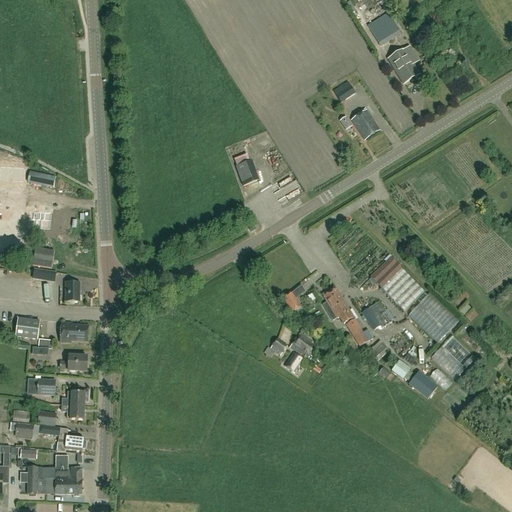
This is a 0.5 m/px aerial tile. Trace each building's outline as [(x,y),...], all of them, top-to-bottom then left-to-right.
[(392,11),(367,27),(380,47),(404,32),(392,11)] [(404,84),(418,75),(404,51),(389,60),(404,84)] [(341,104),(356,94),(347,82),(333,91),(341,104)] [(365,141),(380,131),(365,109),(363,110),(364,112),(351,121),(365,141)] [(346,131),(352,127),(346,117),(340,121),(346,131)] [(243,186),(257,181),(250,162),(236,167),(243,186)] [(27,174),(26,183),(55,187),(56,177),(27,174)] [(12,204),(16,204),(15,225),(21,225),(22,192),(12,192),(12,204)] [(29,212),(28,229),(50,230),(51,213),(29,212)] [(0,235),(0,252),(23,253),(24,237),(0,235)] [(391,259),(371,278),(404,312),(424,292),(391,259)] [(34,270),(33,280),(54,283),(56,273),(34,270)] [(79,303),(80,283),(65,283),(65,303),(79,303)] [(326,295),(324,297),(327,303),(322,305),(333,322),(339,318),(343,324),(354,318),(350,311),(336,289),(330,293),(329,291),(325,293),(326,295)] [(292,293),(284,298),(292,312),(301,307),(292,293)] [(392,323),(379,303),(369,309),(380,327),(382,329),(392,323)] [(372,332),(380,327),(369,309),(362,314),(372,332)] [(302,323),(310,328),(315,318),(306,314),(302,323)] [(38,341),(40,322),(18,319),(15,338),(38,341)] [(368,342),(363,334),(362,333),(355,320),(346,325),(354,338),(360,347),(368,342)] [(88,343),(88,326),(72,326),(72,324),(61,323),(60,343),(71,344),(71,342),(88,343)] [(368,331),(363,334),(368,342),(373,339),(368,331)] [(290,348),(302,357),(301,359),(294,354),(284,367),(294,374),(305,359),(307,361),(318,346),(301,333),(290,348)] [(277,339),(270,349),(280,356),(287,346),(277,339)] [(51,348),(52,341),(39,340),(38,347),(51,348)] [(370,354),(378,362),(389,351),(382,343),(370,354)] [(86,372),(87,357),(68,356),(68,363),(60,363),(60,369),(68,370),(68,372),(86,372)] [(314,366),(315,366),(316,367),(319,362),(317,361),(312,357),(309,362),(314,366)] [(414,375),(409,372),(410,370),(399,362),(391,372),(403,380),(404,378),(409,382),(414,375)] [(391,375),(391,374),(383,368),(379,373),(387,380),(387,379),(390,381),(394,377),(391,375)] [(427,401),(438,387),(419,372),(408,386),(427,401)] [(54,396),(55,382),(39,381),(38,396),(54,396)] [(63,407),(70,407),(84,407),(84,402),(87,403),(88,391),(79,391),(79,394),(68,394),(68,401),(63,400),(63,407)] [(70,407),(63,407),(62,412),(67,413),(67,420),(84,421),(84,407),(70,407)] [(29,424),(30,413),(14,411),(13,422),(29,424)] [(55,427),(56,414),(39,412),(38,425),(55,427)] [(34,426),(17,424),(15,438),(32,440),(34,426)] [(46,427),(39,427),(38,435),(59,437),(60,429),(46,427)] [(82,452),(82,450),(85,449),(86,443),(83,441),(83,439),(61,436),(60,440),(58,439),(56,452),(66,453),(66,450),(82,452)] [(20,459),(31,459),(31,451),(21,450),(20,459)] [(9,485),(9,473),(10,454),(3,454),(3,468),(0,467),(0,494),(2,495),(2,485),(9,485)] [(82,496),(82,480),(81,480),(81,469),(68,469),(69,457),(56,457),(56,469),(28,468),(27,495),(28,495),(28,497),(29,498),(35,498),(36,497),(36,495),(77,496),(77,497),(80,497),(80,496),(82,496)]
